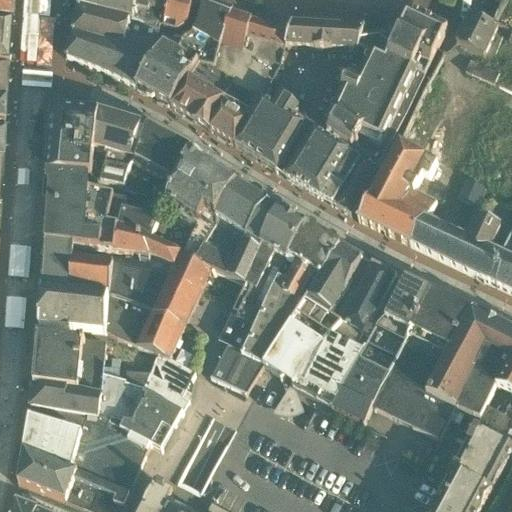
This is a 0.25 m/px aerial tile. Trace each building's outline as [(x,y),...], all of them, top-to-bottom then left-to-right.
[(0,0),(0,24),(10,26),(11,0),(0,0)] [(81,0),(80,8),(81,8),(131,23),(159,32),(158,27),(161,27),(166,13),(136,6),(137,5),(118,0),(81,0)] [(166,13),(171,0),(118,0),(137,5),(136,6),(166,13)] [(171,0),(166,13),(161,27),(163,27),(176,33),(187,24),(193,0),(171,0)] [(159,44),(198,66),(214,70),(223,34),(232,16),(234,11),(204,1),(198,20),(200,21),(197,31),(194,34),(183,42),(160,39),(159,44)] [(131,23),(81,8),(80,10),(74,35),(125,50),(128,37),(157,43),(159,32),(131,23)] [(318,129),(287,181),(351,219),(407,117),(448,31),(410,13),(406,23),(387,33),(364,37),(359,53),(368,58),(358,78),(351,74),(330,119),(337,122),(329,136),(318,129)] [(239,71),(252,22),(232,16),(223,34),(214,70),(191,122),(210,134),(239,71)] [(498,28),(471,16),(457,45),(484,58),(498,28)] [(286,50),(291,31),(274,30),(252,22),(239,71),(210,134),(235,149),(254,124),(263,103),(262,103),(280,71),(286,50)] [(0,68),(6,69),(7,69),(10,26),(0,24),(0,68)] [(366,32),(308,29),(292,28),(291,31),(286,50),(315,51),(315,52),(329,53),(332,53),(332,52),(359,54),(359,53),(364,37),(365,35),(366,33),(366,32)] [(125,50),(74,35),(68,62),(108,78),(138,92),(152,65),(159,44),(157,43),(128,37),(125,50)] [(152,65),(138,92),(137,92),(171,111),(198,66),(159,44),(152,65)] [(198,66),(171,111),(191,122),(214,70),(198,66)] [(235,149),(277,175),(278,174),(308,123),(296,116),(299,111),(281,100),(274,107),(263,103),(254,124),(235,149)] [(50,145),(77,147),(76,159),(95,160),(95,155),(95,153),(99,116),(60,112),(52,119),(50,145)] [(95,153),(95,155),(109,158),(102,187),(125,192),(130,173),(138,165),(147,133),(147,132),(142,130),(142,129),(99,116),(95,153)] [(145,201),(168,144),(147,133),(138,165),(130,173),(125,192),(145,201)] [(190,156),(168,144),(145,201),(147,201),(136,217),(124,214),(127,205),(114,202),(109,227),(139,234),(153,242),(163,217),(168,204),(167,203),(167,201),(191,156),(190,155),(190,156)] [(101,187),(102,187),(109,158),(95,155),(95,160),(76,159),(77,147),(50,145),(47,179),(47,188),(88,189),(88,180),(92,180),(92,186),(101,187)] [(438,166),(401,147),(400,147),(359,225),(411,249),(425,220),(428,222),(437,205),(415,194),(423,177),(430,181),(438,166)] [(184,260),(199,268),(217,231),(217,220),(216,220),(237,186),(203,165),(204,164),(191,156),(167,201),(167,203),(168,204),(182,213),(179,217),(180,222),(190,229),(196,227),(198,229),(184,257),(184,260)] [(246,289),(280,214),(237,186),(216,220),(217,220),(217,231),(199,268),(211,274),(245,288),(246,289)] [(88,193),(88,189),(47,188),(46,247),(74,250),(74,251),(84,252),(148,258),(153,260),(174,269),(169,280),(202,295),(211,274),(199,268),(184,260),(184,257),(153,242),(139,234),(109,227),(114,202),(88,193)] [(242,338),(250,341),(304,235),(305,233),(306,233),(306,232),(291,221),(280,214),(246,289),(245,288),(229,323),(239,327),(228,349),(231,351),(236,339),(242,338)] [(468,240),(428,222),(425,220),(411,249),(511,297),(511,235),(501,255),(492,251),(503,229),(478,218),(468,240)] [(246,400),(265,370),(340,250),(313,235),(311,239),(304,235),(250,341),(242,338),(236,339),(231,351),(228,349),(212,381),(211,383),(218,386),(219,387),(219,386),(231,392),(232,393),(232,392),(240,396),(245,399),(246,400)] [(114,267),(75,263),(72,263),(74,251),(74,250),(46,247),(45,260),(43,292),(109,299),(117,301),(123,304),(153,316),(185,331),(202,295),(169,280),(114,267)] [(363,264),(340,251),(340,250),(265,370),(281,381),(281,384),(284,383),(288,376),(297,382),(313,357),(323,347),(321,346),(313,340),(320,332),(332,316),(346,294),(363,264)] [(319,401),(333,408),(372,340),(376,333),(379,328),(373,332),(369,329),(396,278),(394,277),(393,278),(376,269),(373,268),(363,287),(342,327),(339,327),(329,338),(323,347),(313,357),(297,382),(292,388),(294,389),(292,392),(318,405),(319,401)] [(379,328),(376,333),(403,347),(429,294),(427,293),(425,297),(406,288),(408,284),(406,283),(398,301),(387,323),(385,322),(379,328)] [(117,343),(138,351),(153,316),(123,304),(117,301),(109,299),(43,292),(40,330),(41,331),(41,330),(75,334),(107,337),(117,343)] [(487,410),(491,401),(496,390),(511,362),(511,335),(511,332),(511,331),(506,329),(505,332),(491,325),(492,324),(471,314),(471,315),(457,308),(459,306),(453,303),(451,305),(439,299),(429,294),(403,347),(372,412),(373,412),(440,444),(455,412),(480,423),(487,410)] [(153,316),(138,351),(159,360),(152,378),(145,395),(149,397),(183,417),(190,405),(183,401),(196,378),(171,363),(186,331),(185,331),(153,316)] [(39,340),(34,389),(101,400),(103,379),(106,347),(40,340),(39,340)] [(361,360),(335,414),(364,428),(390,374),(361,360)] [(476,431),(511,450),(511,362),(496,390),(491,401),(503,406),(496,414),(487,410),(480,423),(477,430),(476,431)] [(152,378),(127,376),(126,385),(145,395),(152,378)] [(149,397),(145,395),(126,385),(103,379),(101,400),(34,389),(32,411),(99,423),(99,421),(133,426),(149,397)] [(261,385),(235,432),(200,498),(179,487),(178,487),(177,488),(173,496),(156,487),(143,511),(482,511),(511,458),(473,437),(454,427),(434,465),(429,475),(426,474),(301,406),(286,398),(261,385)] [(109,427),(151,449),(160,454),(174,429),(176,430),(182,419),(184,417),(183,417),(149,397),(133,426),(99,421),(99,423),(32,411),(30,424),(31,424),(82,437),(86,426),(106,433),(109,427)] [(72,475),(93,484),(131,500),(133,493),(132,493),(151,449),(109,427),(106,433),(86,426),(82,437),(31,424),(30,433),(29,432),(28,434),(30,434),(28,442),(27,442),(27,443),(28,443),(27,452),(25,452),(24,456),(43,463),(72,475)] [(78,511),(125,511),(131,500),(93,484),(72,475),(43,463),(24,456),(22,467),(28,470),(25,479),(21,478),(19,488),(67,507),(78,511)]
